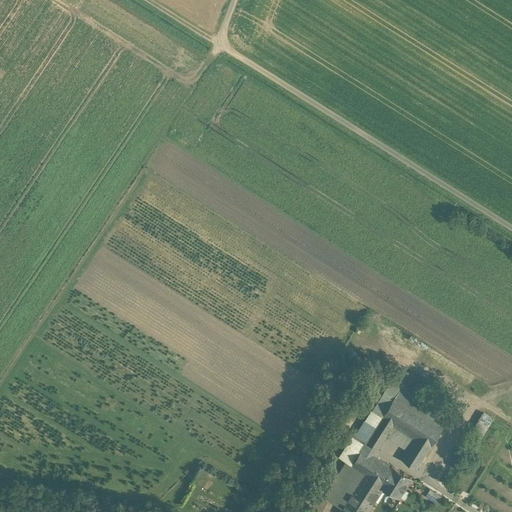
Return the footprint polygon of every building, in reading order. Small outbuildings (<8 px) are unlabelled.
[(427,388),(395,368),(390,377),(393,379),(402,385),(421,396),(427,388)] [(393,379),(357,437),(366,442),(366,441),(383,415),(395,396),(402,385),(393,379)] [(421,396),(402,385),(395,396),(443,426),(451,415),(421,396)] [(443,426),(395,396),(383,415),(393,421),(416,436),(432,445),(443,426)] [(483,413),(474,431),(483,435),(492,417),(483,413)] [(383,415),(366,441),(378,448),(385,436),(384,435),(393,421),(383,415)] [(416,436),(393,421),(384,435),(385,436),(407,450),(416,436)] [(353,434),(339,455),(347,461),(355,447),(360,451),(366,442),(357,437),(353,434)] [(432,445),(416,436),(407,450),(402,459),(417,468),(432,445)] [(478,441),(469,436),(463,447),(472,452),(478,441)] [(347,461),(324,497),(334,503),(334,502),(356,467),(364,472),(375,456),(376,457),(381,450),(378,448),(366,441),(366,442),(360,451),(355,447),(347,461)] [(342,507),(339,511),(367,511),(383,487),(399,497),(411,478),(392,466),(376,457),(375,456),(364,472),(342,507)] [(356,467),(334,502),(342,507),(364,472),(356,467)] [(430,488),(425,495),(437,502),(442,495),(430,488)]
